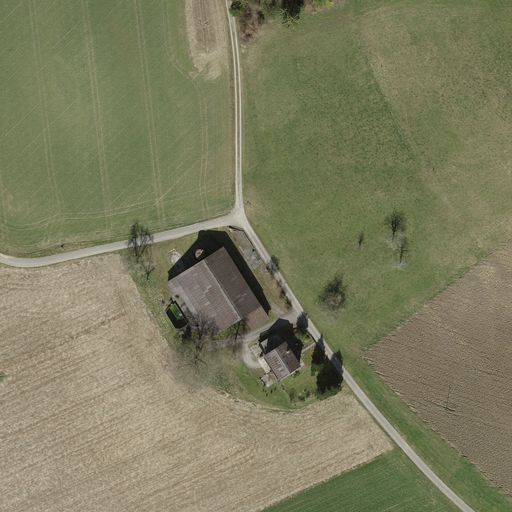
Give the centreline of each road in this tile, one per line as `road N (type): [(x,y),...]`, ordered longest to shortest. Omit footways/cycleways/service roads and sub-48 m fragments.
road 1 (track): [(470,511),(375,412),(243,219)]
road 2 (track): [(0,258),(60,260),(243,219)]
road 3 (track): [(243,219),(227,0)]
